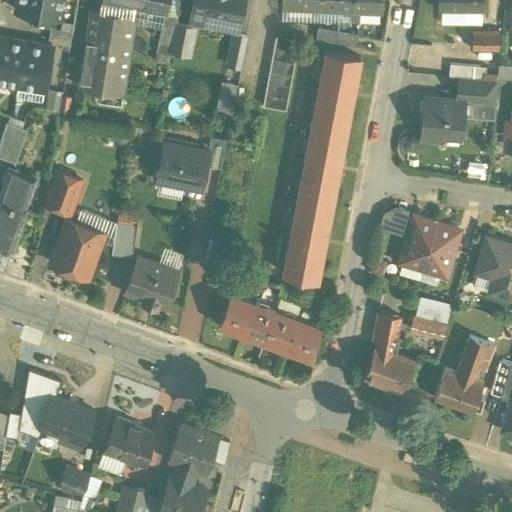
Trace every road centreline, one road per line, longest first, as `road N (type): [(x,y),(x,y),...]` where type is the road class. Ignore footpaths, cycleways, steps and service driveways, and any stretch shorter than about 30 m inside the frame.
road 1 (residential): [(272,401),(0,301)]
road 2 (residential): [(321,421),(372,180)]
road 3 (residential): [(511,481),(321,421)]
road 4 (residential): [(372,180),(407,0)]
road 5 (residential): [(372,180),(511,201)]
